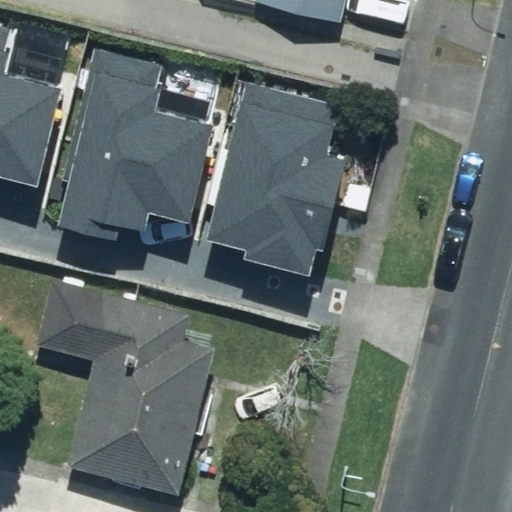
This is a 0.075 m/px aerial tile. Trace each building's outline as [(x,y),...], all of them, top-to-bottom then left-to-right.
[(0,0),(0,113),(37,122),(61,24),(0,9),(0,0)] [(261,0),(339,18),(342,0),(261,0)] [(161,28),(92,12),(54,173),(111,187),(118,158),(193,175),(216,77),(153,62),(161,28)] [(315,50),(246,34),(208,195),(265,208),(272,179),(347,197),(371,99),(307,84),(315,50)] [(187,310),(52,279),(36,345),(93,358),(67,470),(182,496),(217,343),(182,335),(187,310)]
